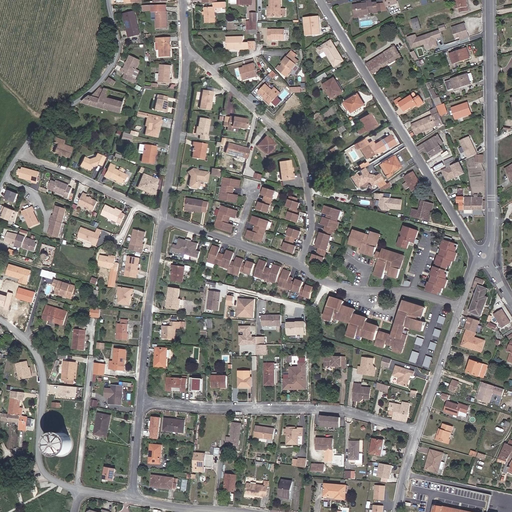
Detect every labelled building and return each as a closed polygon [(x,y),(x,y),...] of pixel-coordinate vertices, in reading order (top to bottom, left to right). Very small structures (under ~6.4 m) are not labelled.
[(280,0),(269,0),(270,8),(272,8),(272,17),(281,17),(281,16),(281,9),(280,0)] [(466,0),(454,0),(456,8),(459,7),(460,12),(469,11),(466,0)] [(381,11),(380,3),(377,4),(377,2),(372,3),(372,1),(367,2),(367,3),(358,4),(358,9),(354,10),(355,16),(364,14),(369,14),(369,13),(373,12),(373,13),(378,13),(378,11),(381,11)] [(389,10),(385,3),(380,3),(381,11),(389,10)] [(166,5),(152,5),(152,10),(152,12),(156,12),(157,28),(167,28),(166,5)] [(215,22),(215,8),(205,8),(206,23),(215,22)] [(137,29),(139,28),(135,12),(123,15),(127,31),(128,37),(138,34),(137,29)] [(258,30),(257,21),(257,14),(251,14),(251,21),(247,21),(247,30),(258,30)] [(318,24),(317,17),(304,18),(305,31),(313,30),(313,34),(320,34),(319,24),(318,24)] [(422,29),(420,21),(412,24),(415,31),(422,29)] [(463,24),(452,27),(454,34),(459,33),(460,36),(461,40),(469,37),(466,28),(465,29),(463,24)] [(418,34),(409,36),(413,49),(426,45),(427,50),(441,46),(439,39),(444,37),(441,29),(419,36),(418,34)] [(272,32),(268,32),(268,40),(285,39),(285,30),(272,30),(272,32)] [(244,37),(227,37),(227,49),(243,49),(244,50),(249,49),(249,42),(244,43),(244,37)] [(170,38),(157,38),(157,42),(159,42),(160,57),(171,56),(170,38)] [(325,51),(327,55),(334,66),(343,61),(331,41),(317,49),(320,54),(325,51)] [(388,50),(384,52),(391,63),(397,60),(390,49),(388,50)] [(467,49),(450,54),(453,63),(470,57),(467,49)] [(384,52),(366,64),(373,75),(391,63),(384,52)] [(281,67),(279,66),(277,69),(287,76),(298,61),(289,54),(282,64),(283,64),(281,67)] [(140,60),(131,55),(124,69),(123,68),(121,72),(127,74),(132,77),(134,73),(140,60)] [(251,65),(239,69),(242,80),(257,76),(254,64),(251,65)] [(172,66),(160,65),(159,82),(172,83),(172,79),(171,79),(172,66)] [(132,77),(127,74),(125,78),(134,82),(138,75),(134,73),(132,77)] [(471,73),(445,82),(448,91),(471,83),(470,81),(473,80),(471,73)] [(316,83),(327,76),(326,74),(315,81),(316,83)] [(116,81),(110,77),(107,81),(113,85),(116,81)] [(334,79),(324,85),(332,99),(342,92),(334,79)] [(277,96),(272,91),(265,84),(258,92),(265,98),(271,103),(277,96)] [(104,90),(100,87),(92,96),(90,95),(82,102),(121,113),(126,94),(105,88),(104,90)] [(274,88),(272,91),(277,96),(280,93),(274,88)] [(433,88),(428,91),(434,103),(436,107),(442,104),(439,97),(437,98),(433,88)] [(211,93),(202,91),(199,110),(209,111),(211,93)] [(401,97),(395,101),(398,106),(401,104),(405,111),(412,107),(413,108),(417,105),(418,107),(424,103),(420,96),(418,97),(415,93),(414,92),(413,93),(412,94),(412,95),(405,100),(401,97)] [(345,102),(350,109),(352,112),(364,105),(358,94),(345,102)] [(164,112),(165,107),(166,100),(166,97),(158,95),(157,99),(156,99),(154,110),(164,112)] [(447,112),(444,103),(442,104),(436,107),(436,108),(439,113),(440,115),(447,112)] [(456,119),(470,114),(468,109),(469,108),(467,103),(452,108),(456,119)] [(444,124),(440,115),(439,113),(433,115),(437,125),(438,127),(444,124)] [(160,124),(161,121),(159,120),(160,117),(147,114),(146,117),(148,118),(146,126),(144,135),(156,137),(157,129),(158,126),(158,124),(160,124)] [(368,115),(359,120),(363,127),(356,131),(358,134),(364,130),(365,131),(374,126),(368,115)] [(433,127),(437,125),(433,115),(429,117),(433,127)] [(231,126),(237,127),(244,129),(245,119),(228,117),(226,128),(230,128),(231,126)] [(416,134),(433,127),(429,117),(412,125),(416,134)] [(199,136),(198,139),(207,141),(207,137),(206,136),(209,120),(199,118),(197,127),(196,135),(199,136)] [(129,134),(122,132),(120,141),(129,143),(131,135),(129,134)] [(435,137),(440,146),(444,143),(439,134),(435,137)] [(467,158),(477,154),(469,136),(459,140),(467,158)] [(57,143),(56,144),(53,152),(58,154),(61,155),(68,158),(71,148),(62,145),(64,141),(54,137),(52,141),(57,143)] [(265,137),(257,146),(266,154),(274,145),(265,137)] [(418,148),(421,152),(424,150),(425,152),(428,151),(432,157),(443,151),(440,146),(435,137),(418,148)] [(363,138),(353,145),(356,150),(359,148),(362,147),(368,157),(377,152),(378,153),(384,150),(380,144),(376,147),(374,144),(372,141),(367,144),(363,138)] [(193,148),(192,152),(191,158),(203,160),(206,144),(192,142),(191,145),(193,146),(193,148)] [(244,149),(227,144),(225,153),(242,158),(244,149)] [(153,157),(154,151),(155,147),(139,145),(137,153),(142,154),(141,161),(152,163),(153,157)] [(362,147),(359,148),(365,158),(368,157),(362,147)] [(92,166),(96,164),(100,166),(104,157),(96,153),(94,157),(88,159),(84,157),(79,166),(89,171),(91,166),(92,166)] [(394,164),(390,158),(380,164),(383,168),(381,169),(386,177),(390,175),(390,173),(398,168),(396,163),(394,164)] [(289,161),(279,163),(281,180),(291,178),(289,161)] [(459,162),(441,169),(446,182),(464,174),(459,162)] [(40,172),(23,167),(20,177),(33,181),(32,182),(36,183),(40,172)] [(219,176),(221,168),(212,167),(211,174),(219,176)] [(366,172),(363,167),(358,171),(359,173),(356,175),(354,173),(349,176),(356,188),(365,182),(368,183),(371,187),(381,180),(377,174),(373,177),(372,175),(367,174),(366,175),(365,173),(366,172)] [(126,175),(113,169),(108,178),(122,184),(126,175)] [(191,181),(189,180),(188,185),(190,188),(195,189),(199,186),(197,183),(200,181),(206,182),(207,173),(196,171),(196,170),(192,169),(187,172),(190,176),(191,178),(191,181)] [(418,181),(413,172),(404,178),(407,182),(403,185),(406,189),(409,187),(412,191),(420,186),(418,181)] [(154,192),(155,187),(154,186),(155,185),(156,180),(142,175),(137,187),(149,192),(150,190),(154,192)] [(238,195),(233,194),(229,193),(230,187),(234,187),(239,188),(241,180),(224,177),(220,200),(236,203),(238,195)] [(58,182),(56,182),(52,180),(48,189),(65,195),(64,197),(68,198),(72,188),(68,186),(69,185),(59,181),(58,182)] [(371,188),(373,191),(378,188),(384,184),(382,181),(371,188)] [(384,184),(378,188),(379,191),(383,189),(383,190),(388,187),(389,188),(390,187),(388,182),(384,184)] [(18,193),(8,188),(3,197),(14,202),(18,193)] [(275,191),(264,188),(262,195),(264,196),(262,203),(259,202),(257,209),(268,213),(275,191)] [(460,203),(460,210),(465,210),(465,204),(473,204),(473,197),(464,197),(464,188),(458,188),(458,203),(460,203)] [(98,201),(92,198),(90,197),(87,196),(88,194),(84,193),(79,203),(93,211),(98,201)] [(384,198),(384,193),(376,193),(376,198),(381,199),(380,206),(382,209),(389,210),(389,208),(401,209),(402,200),(384,198)] [(472,210),(483,210),(483,201),(483,197),(478,197),(477,194),(475,194),(475,197),(473,197),(473,204),(465,204),(465,210),(465,213),(472,213),(472,210)] [(188,209),(189,199),(188,199),(186,210),(194,212),(194,210),(188,209)] [(204,202),(189,199),(188,209),(194,210),(202,212),(202,211),(206,212),(208,203),(204,202)] [(299,204),(289,200),(286,207),(290,208),(287,219),(298,223),(300,215),(296,214),(299,204)] [(410,216),(428,220),(432,204),(421,201),(419,211),(412,209),(410,216)] [(125,215),(106,205),(102,215),(120,224),(125,215)] [(14,210),(4,206),(2,210),(3,210),(1,216),(10,220),(14,210)] [(58,237),(66,209),(57,206),(54,216),(53,216),(50,224),(51,224),(48,234),(58,237)] [(233,225),(229,224),(225,222),(227,216),(231,217),(235,219),(238,211),(222,206),(215,227),(231,233),(233,225)] [(313,254),(310,261),(322,265),(333,232),(335,233),(339,222),(337,221),(340,211),(325,206),(322,213),(327,215),(331,216),(330,219),(326,218),(323,217),(320,225),(326,226),(329,228),(329,231),(326,230),(324,234),(323,233),(320,232),(315,247),(318,248),(316,255),(313,254)] [(35,211),(33,207),(23,213),(31,228),(40,223),(34,212),(35,211)] [(258,233),(253,232),(248,230),(246,237),(262,243),(269,222),(253,216),(250,223),(255,225),(260,227),(258,233)] [(418,231),(404,226),(401,234),(403,235),(402,238),(400,237),(398,245),(407,249),(410,241),(411,237),(416,239),(418,231)] [(94,238),(96,233),(81,227),(78,237),(92,242),(91,245),(95,246),(98,239),(94,238)] [(301,232),(290,228),(282,250),(293,253),(296,246),(293,245),(296,238),(298,239),(301,232)] [(143,244),(144,241),(144,238),(146,232),(134,229),(130,244),(134,245),(144,248),(145,244),(143,244)] [(371,252),(375,253),(380,234),(367,230),(366,235),(354,231),(351,240),(355,241),(353,245),(357,247),(358,245),(362,247),(362,248),(360,253),(370,256),(371,252)] [(27,235),(20,232),(19,235),(8,232),(5,239),(2,238),(2,240),(16,246),(22,248),(26,237),(27,235)] [(26,237),(22,248),(35,252),(37,243),(35,243),(36,240),(26,237)] [(187,241),(186,240),(179,238),(177,245),(174,244),(172,250),(198,258),(200,252),(197,250),(198,244),(191,242),(190,242),(190,243),(187,242),(187,241)] [(426,290),(439,294),(440,291),(442,292),(444,287),(446,288),(448,280),(446,279),(448,274),(446,273),(449,264),(451,265),(453,260),(455,261),(457,253),(455,252),(457,247),(455,246),(456,243),(444,239),(441,247),(442,248),(448,250),(447,251),(441,249),(440,254),(446,256),(445,257),(439,255),(438,255),(436,263),(438,264),(437,267),(434,266),(432,275),(433,275),(438,277),(438,279),(432,277),(431,281),(436,283),(436,284),(430,283),(429,282),(426,290)] [(389,272),(389,275),(397,278),(404,256),(383,249),(381,253),(377,252),(375,257),(379,259),(378,262),(380,263),(379,267),(377,267),(374,275),(383,278),(384,274),(385,271),(389,272)] [(218,253),(211,251),(207,261),(229,269),(228,272),(239,276),(240,271),(251,275),(255,264),(248,261),(247,264),(245,268),(242,266),(243,263),(244,260),(237,257),(235,262),(234,266),(230,265),(232,261),(233,256),(225,255),(225,256),(224,259),(217,257),(218,253)] [(113,270),(117,271),(119,263),(115,263),(115,259),(109,257),(100,256),(98,265),(113,268),(113,270)] [(138,267),(139,264),(140,258),(127,256),(125,271),(138,274),(139,270),(138,270),(138,267)] [(275,283),(281,267),(273,265),(272,270),(270,274),(264,271),(265,268),(266,264),(259,262),(254,276),(275,283)] [(172,272),(172,275),(171,280),(183,282),(185,267),(171,265),(171,269),(173,269),(172,272)] [(42,275),(56,278),(57,272),(44,269),(42,275)] [(310,299),(311,295),(313,287),(311,286),(306,285),(305,288),(301,287),(303,282),(296,279),(295,282),(291,281),(288,280),(289,277),(291,272),(284,269),(278,286),(300,293),(299,295),(310,299)] [(485,280),(477,277),(474,286),(477,287),(478,284),(480,285),(470,311),(482,315),(488,297),(485,296),(488,288),(483,286),(485,280)] [(70,284),(64,282),(54,280),(52,285),(56,287),(54,291),(56,292),(67,295),(67,297),(71,299),(75,286),(70,284)] [(179,289),(169,287),(166,307),(179,309),(180,300),(178,300),(179,289)] [(134,290),(120,288),(119,295),(118,303),(129,305),(131,298),(131,296),(131,293),(133,293),(134,290)] [(219,301),(220,293),(210,291),(207,309),(218,311),(219,303),(218,303),(218,301),(219,301)] [(10,296),(1,293),(0,295),(0,299),(9,302),(10,296)] [(235,305),(236,295),(228,294),(228,304),(235,305)] [(238,316),(255,318),(257,298),(240,297),(238,316)] [(344,302),(334,298),(333,303),(329,301),(324,318),(333,321),(334,317),(351,323),(347,336),(356,339),(357,334),(375,340),(378,331),(374,330),(376,326),(371,324),(370,326),(366,324),(366,322),(367,318),(358,315),(357,319),(353,318),(354,314),(351,313),(353,309),(347,307),(347,309),(342,307),(343,305),(344,302)] [(426,308),(407,302),(406,306),(402,305),(397,323),(401,324),(400,328),(405,330),(406,326),(407,325),(411,326),(411,327),(423,331),(425,323),(421,321),(418,320),(419,316),(422,317),(426,308)] [(47,317),(46,320),(63,325),(67,311),(51,307),(48,317),(47,317)] [(102,317),(103,308),(92,308),(92,316),(102,317)] [(510,322),(502,308),(494,313),(502,327),(510,322)] [(281,326),(281,315),(261,316),(261,322),(265,322),(265,326),(281,326)] [(444,325),(446,318),(439,316),(437,322),(444,325)] [(479,331),(481,319),(469,317),(467,329),(479,331)] [(127,340),(127,333),(128,320),(121,320),(121,324),(120,324),(119,333),(117,333),(116,339),(127,340)] [(310,321),(291,320),(290,334),(309,334),(310,321)] [(170,326),(163,326),(162,338),(175,339),(176,327),(180,327),(180,329),(185,329),(185,322),(180,322),(170,322),(170,326)] [(401,324),(397,323),(394,331),(404,334),(405,330),(400,328),(401,324)] [(256,344),(256,337),(251,337),(251,334),(250,334),(250,326),(239,327),(239,332),(243,331),(244,336),(239,336),(239,345),(246,345),(246,343),(251,343),(251,344),(256,344)] [(86,331),(81,330),(75,329),(73,348),(84,349),(86,331)] [(435,329),(433,336),(440,338),(442,331),(435,329)] [(475,332),(466,329),(464,334),(466,335),(463,343),(482,350),(485,341),(473,337),(475,332)] [(404,334),(394,331),(393,336),(380,332),(377,341),(380,342),(379,346),(384,348),(386,344),(389,345),(393,346),(392,350),(401,353),(407,335),(404,334)] [(422,346),(424,339),(417,337),(415,344),(422,346)] [(431,342),(429,349),(435,351),(437,344),(431,342)] [(482,350),(463,343),(462,344),(473,348),(472,349),(481,352),(482,350)] [(266,345),(263,345),(261,345),(256,345),(256,355),(266,355),(266,345)] [(167,349),(156,348),(155,367),(166,368),(167,349)] [(123,360),(124,350),(115,349),(113,361),(110,361),(109,369),(117,370),(117,365),(124,366),(125,360),(123,360)] [(419,353),(413,351),(409,361),(416,363),(419,353)] [(426,356),(423,366),(430,368),(433,358),(426,356)] [(324,357),(324,366),(337,366),(341,366),(341,357),(324,357)] [(341,366),(337,366),(337,368),(345,368),(345,357),(341,357),(341,366)] [(361,369),(358,369),(358,373),(371,375),(372,366),(373,366),(374,359),(362,357),(361,367),(361,369)] [(391,359),(383,357),(381,365),(388,368),(391,359)] [(483,377),(487,365),(471,360),(467,372),(483,377)] [(31,377),(29,368),(27,361),(16,364),(19,380),(31,377)] [(76,363),(64,361),(62,379),(65,380),(65,382),(74,384),(76,363)] [(274,364),(265,364),(265,385),(274,385),(274,364)] [(297,368),(290,368),(290,380),(284,380),(284,389),(305,388),(305,364),(299,364),(299,368),(297,368)] [(102,366),(95,365),(94,374),(102,374),(102,366)] [(414,372),(396,366),(393,375),(399,378),(397,383),(407,386),(410,379),(409,379),(410,375),(411,376),(413,376),(414,372)] [(245,377),(245,372),(238,371),(238,387),(251,387),(251,377),(250,377),(245,377)] [(227,376),(212,376),(212,387),(227,387),(227,376)] [(181,388),(181,392),(186,392),(187,379),(168,378),(167,391),(172,391),(172,388),(181,388)] [(189,391),(194,392),(194,390),(197,390),(202,391),(202,379),(195,379),(195,378),(190,378),(189,391)] [(454,391),(458,382),(452,380),(449,389),(454,391)] [(376,389),(388,393),(390,386),(378,382),(376,389)] [(474,403),(487,407),(492,392),(502,396),(504,389),(482,382),(474,403)] [(358,387),(358,384),(355,384),(353,398),(358,399),(359,401),(360,401),(363,399),(369,399),(370,388),(361,387),(358,387)] [(60,385),(59,395),(76,397),(77,387),(60,385)] [(123,386),(112,385),(111,397),(109,397),(109,403),(121,404),(123,386)] [(10,398),(8,414),(19,416),(20,408),(21,400),(24,400),(24,393),(15,392),(14,399),(10,398)] [(392,419),(406,422),(410,403),(402,401),(402,404),(390,402),(388,410),(394,411),(392,419)] [(459,410),(467,413),(470,405),(468,405),(468,406),(459,403),(458,405),(447,401),(444,411),(451,413),(451,411),(458,413),(459,410)] [(1,413),(0,415),(0,416),(2,416),(1,420),(19,423),(20,416),(19,416),(8,414),(1,413)] [(106,428),(108,428),(111,416),(98,413),(94,434),(104,437),(106,428)] [(151,437),(161,438),(163,416),(152,415),(151,437)] [(19,423),(19,425),(27,426),(28,417),(22,416),(20,416),(19,423)] [(340,427),(340,417),(330,417),(321,417),(320,426),(340,427)] [(185,421),(164,419),(163,430),(184,432),(185,421)] [(225,438),(225,445),(230,445),(230,448),(237,448),(240,424),(233,424),(231,439),(225,438)] [(448,438),(452,427),(443,424),(439,435),(437,435),(436,439),(448,443),(450,439),(448,438)] [(275,429),(255,426),(254,437),(273,440),(275,429)] [(287,429),(287,435),(287,444),(298,444),(298,436),(302,436),(302,427),(298,427),(298,429),(293,429),(293,427),(287,427),(287,429)] [(52,439),(51,441),(51,443),(51,445),(51,447),(52,449),(54,451),(56,453),(58,454),(61,454),(63,454),(66,453),(68,451),(69,449),(70,447),(71,443),(70,441),(68,438),(66,436),(64,434),(61,434),(59,434),(56,435),(54,437),(52,439)] [(325,448),(332,449),(333,439),(317,438),(316,449),(325,449),(325,448)] [(371,453),(380,454),(383,441),(373,440),(371,453)] [(359,442),(349,442),(349,459),(359,459),(359,442)] [(499,459),(508,461),(511,452),(511,444),(506,442),(499,459)] [(162,446),(150,445),(149,463),(161,464),(162,446)] [(431,454),(426,470),(438,473),(443,454),(431,450),(430,454),(431,454)] [(193,466),(203,467),(212,468),(213,455),(195,453),(193,466)] [(298,467),(307,468),(307,461),(298,460),(298,467)] [(389,479),(392,466),(379,463),(377,477),(389,479)] [(103,479),(104,479),(109,480),(113,481),(115,469),(105,467),(103,479)] [(237,476),(226,474),(224,490),(235,491),(237,476)] [(173,484),(177,484),(178,479),(152,475),(150,486),(173,490),(173,488),(173,484)] [(408,491),(479,503),(482,489),(410,477),(408,491)] [(292,481),(282,480),(279,497),(289,498),(292,481)] [(263,486),(247,483),(246,494),(266,497),(268,482),(264,481),(263,486)] [(345,499),(346,485),(325,484),(324,496),(336,497),(336,498),(345,499)] [(383,500),(385,486),(375,485),(373,499),(383,500)]
